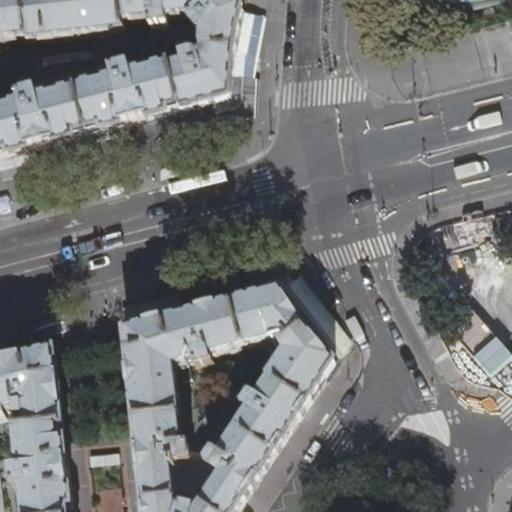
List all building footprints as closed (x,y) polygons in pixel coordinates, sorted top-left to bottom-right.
[(233,102),(233,95),(233,80),(236,58),(240,36),(245,14),(230,0),(39,0),(40,3),(26,5),(25,0),(20,0),(2,2),(0,2),(0,163),(46,151),(139,127),(209,108),(233,102)] [(502,0),(402,0),(403,9),(503,3),(502,0)] [(503,28),(428,46),(435,76),(510,57),(503,28)] [(309,301),(291,277),(262,288),(265,300),(284,295),(294,312),(301,306),(309,301)] [(135,334),(128,336),(132,369),(139,435),(147,511),(241,511),(263,480),(306,416),(338,368),(334,363),(322,350),(302,323),(294,312),(284,295),(265,300),(259,302),(187,321),(135,334)] [(348,353),(309,301),(301,306),(302,323),(322,350),(334,363),(338,368),(348,353)] [(135,334),(187,321),(184,307),(125,322),(128,336),(135,334)] [(486,329),(460,343),(488,395),(511,381),(511,341),(498,350),(486,329)] [(0,369),(0,511),(68,511),(74,511),(70,473),(67,445),(61,446),(60,432),(65,432),(58,377),(56,355),(14,366),(0,369)]
